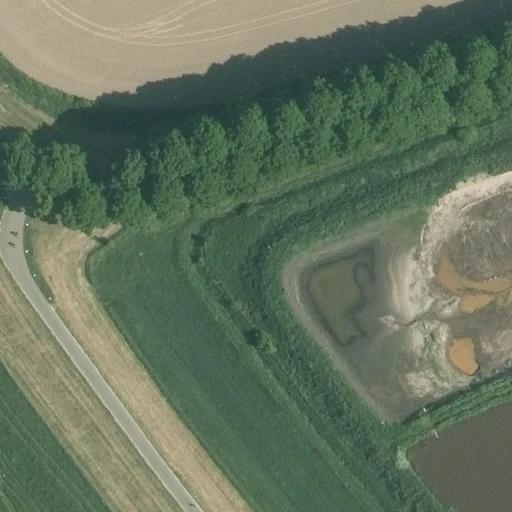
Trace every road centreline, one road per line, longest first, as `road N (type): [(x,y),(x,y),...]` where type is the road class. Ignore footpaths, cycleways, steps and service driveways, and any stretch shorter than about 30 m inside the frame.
road 1 (unclassified): [(511,69),(130,188),(27,187)]
road 2 (unclassified): [(193,511),(21,276),(11,238),(27,187)]
